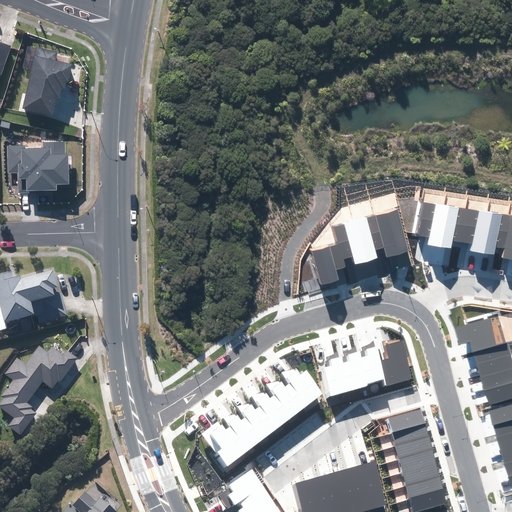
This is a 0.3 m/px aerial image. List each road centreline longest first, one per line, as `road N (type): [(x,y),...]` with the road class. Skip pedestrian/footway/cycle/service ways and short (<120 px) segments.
road 1 (track): [(285,326),(289,251),(323,202),(314,157),(297,127),(295,112),(307,92),(406,48),(511,49)]
road 2 (residential): [(415,314),(373,302),(285,326),(137,423)]
road 3 (residential): [(446,386),(367,408),(271,481)]
road 4 (secondary): [(129,31),(117,231)]
road 5 (secondary): [(117,231),(120,327),(137,423)]
road 6 (track): [(511,177),(406,154),(362,159)]
road 7 (residential): [(481,511),(446,386)]
